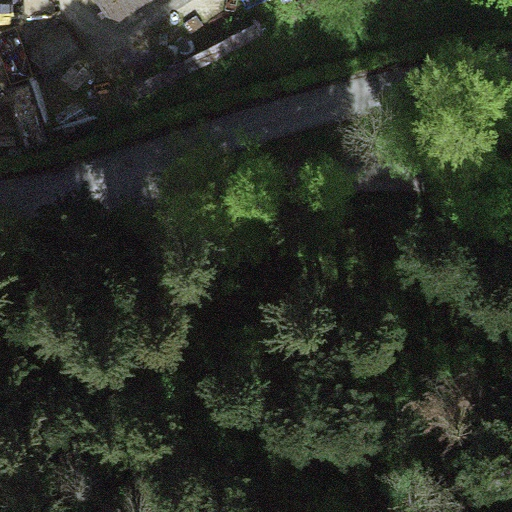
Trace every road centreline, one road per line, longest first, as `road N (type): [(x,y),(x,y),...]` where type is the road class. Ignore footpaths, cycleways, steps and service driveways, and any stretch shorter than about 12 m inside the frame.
road 1 (unclassified): [(511,76),(297,111),(136,162)]
road 2 (residential): [(136,162),(179,186),(511,177)]
road 3 (unclassified): [(136,162),(66,186),(0,194)]
